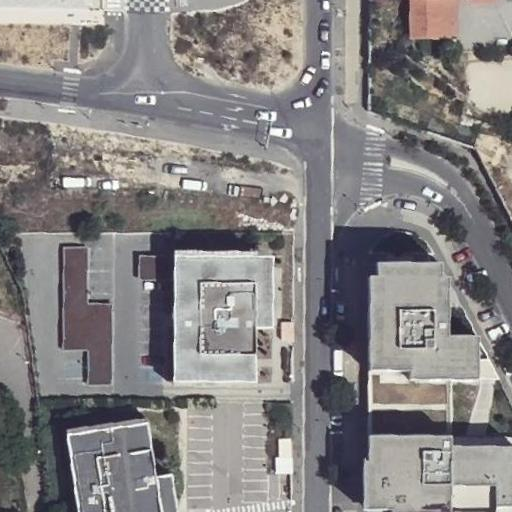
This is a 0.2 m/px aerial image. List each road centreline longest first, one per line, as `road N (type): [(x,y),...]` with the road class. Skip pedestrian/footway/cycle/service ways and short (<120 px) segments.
road 1 (unclassified): [(319,511),(321,206)]
road 2 (residential): [(482,239),(463,196),(443,175),(322,128)]
road 3 (residential): [(321,206),(370,180),(414,186),(452,205),(482,239)]
road 4 (unclassified): [(142,96),(322,128)]
road 5 (unclassified): [(0,80),(142,96)]
road 6 (unclassified): [(322,128),(324,0)]
